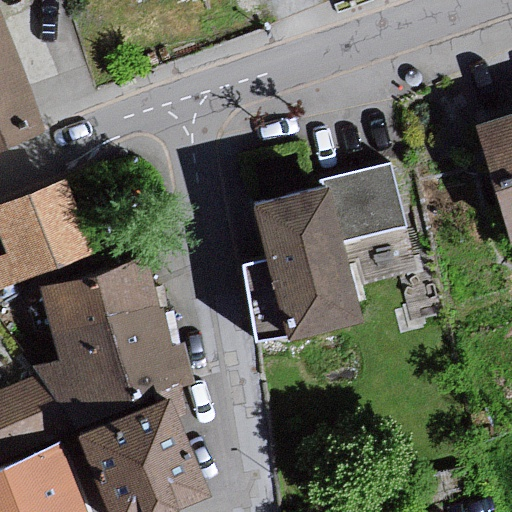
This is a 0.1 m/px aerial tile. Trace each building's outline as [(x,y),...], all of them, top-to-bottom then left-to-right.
[(0,28),(0,147),(39,132),(0,28)] [(511,118),(480,128),(510,240),(511,239),(511,118)] [(388,163),(250,202),(266,255),(242,261),(254,342),(287,337),(361,318),(339,244),(404,224),(388,163)] [(72,184),(0,209),(0,227),(11,259),(0,262),(0,320),(33,368),(60,357),(45,285),(108,272),(72,184)] [(156,262),(108,272),(45,285),(66,358),(41,372),(78,435),(186,388),(156,262)] [(167,511),(219,495),(189,397),(85,437),(113,511),(167,511)] [(86,511),(60,447),(0,471),(0,511),(86,511)]
